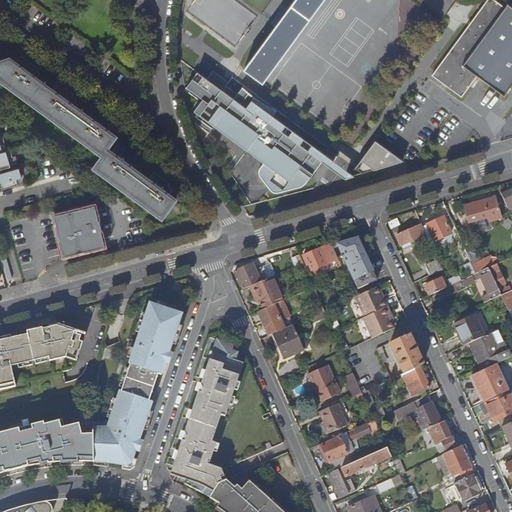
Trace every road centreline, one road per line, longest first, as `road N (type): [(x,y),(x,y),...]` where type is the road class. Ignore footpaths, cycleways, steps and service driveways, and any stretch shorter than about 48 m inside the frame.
road 1 (residential): [(366,203),(508,511)]
road 2 (residential): [(163,0),(159,47),(171,124),(239,242)]
road 3 (tertiary): [(0,311),(209,250)]
road 4 (residential): [(325,511),(239,313)]
road 5 (residential): [(199,317),(141,492)]
road 6 (tertiary): [(366,203),(511,160)]
road 7 (residential): [(0,499),(77,484),(141,492)]
road 8 (tertiary): [(239,242),(366,203)]
